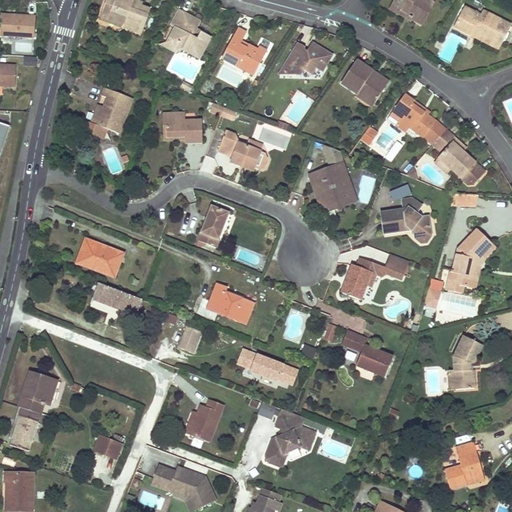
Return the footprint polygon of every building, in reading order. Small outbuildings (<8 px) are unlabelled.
[(105,0),(105,2),(113,5),(108,18),(123,24),(123,27),(140,34),(149,10),(132,3),(133,0),(105,0)] [(394,0),(394,2),(390,9),(398,14),(400,9),(407,13),(409,11),(414,14),(411,19),(422,25),(434,4),(427,0),(394,0)] [(105,2),(99,15),(108,18),(113,5),(105,2)] [(460,16),(457,22),(454,27),(471,36),(476,26),(480,28),(478,31),(502,43),(511,24),(488,13),(486,17),(467,8),(462,17),(460,16)] [(182,51),(190,55),(198,59),(209,38),(199,32),(195,39),(188,35),(192,29),(194,30),(199,22),(177,10),(169,24),(174,27),(167,39),(171,41),(174,53),(182,51)] [(0,35),(32,37),(33,13),(11,13),(11,19),(0,17),(0,35)] [(471,36),(499,50),(502,43),(478,31),(480,28),(476,26),(471,36)] [(263,58),(259,56),(255,53),(256,51),(247,46),(245,50),(238,46),(245,34),(237,29),(221,59),(237,68),(239,64),(255,72),(263,58)] [(171,41),(167,39),(164,44),(159,45),(174,53),(171,41)] [(283,65),(283,75),(295,76),(295,70),(303,71),(310,76),(315,68),(321,72),(331,55),(311,43),(305,54),(301,52),(304,48),(297,43),(283,65)] [(259,56),(263,58),(266,51),(259,47),(256,51),(255,53),(259,56)] [(377,78),(374,76),(371,74),(373,72),(356,61),(341,83),(357,94),(359,92),(375,103),(388,82),(378,76),(377,78)] [(0,86),(16,87),(16,64),(0,63),(0,86)] [(237,68),(253,76),(255,72),(239,64),(237,68)] [(183,83),(181,87),(189,92),(191,87),(183,83)] [(118,134),(132,99),(105,88),(101,96),(106,98),(103,106),(96,125),(91,123),(84,121),(80,132),(97,138),(106,133),(107,130),(118,134)] [(356,96),(371,107),(375,103),(359,92),(357,94),(356,96)] [(406,94),(400,101),(395,109),(403,115),(399,121),(409,129),(422,138),(436,120),(412,103),(415,100),(406,94)] [(412,103),(436,120),(438,117),(415,100),(412,103)] [(103,106),(98,104),(91,123),(96,125),(103,106)] [(210,113),(220,116),(224,108),(213,104),(210,113)] [(232,121),(236,112),(224,108),(220,116),(232,121)] [(392,113),(390,116),(399,121),(403,115),(395,109),(392,113)] [(184,143),(203,142),(202,119),(185,120),(184,112),(161,114),(162,141),(184,139),(184,143)] [(445,132),(446,130),(436,120),(422,138),(432,146),(436,141),(445,132)] [(286,131),(289,125),(278,121),(275,127),(277,128),(286,131)] [(404,135),(409,129),(399,121),(394,128),(404,135)] [(0,159),(10,130),(0,126),(0,159)] [(236,133),(226,130),(218,151),(226,154),(228,150),(234,152),(232,157),(230,163),(240,166),(241,163),(246,164),(248,170),(252,171),(254,168),(258,169),(265,151),(260,150),(258,141),(249,138),(247,145),(238,141),(236,133)] [(374,136),(369,132),(363,138),(369,143),(374,136)] [(449,143),(452,139),(445,132),(436,141),(446,150),(451,144),(449,143)] [(462,154),(463,152),(465,151),(452,139),(449,143),(451,144),(462,154)] [(473,185),(485,173),(463,152),(462,154),(451,144),(446,150),(438,158),(433,164),(444,174),(449,168),(468,185),(473,185)] [(338,151),(323,145),(327,158),(339,154),(338,151)] [(267,157),(265,151),(258,169),(264,166),(267,157)] [(339,154),(327,158),(330,167),(342,163),(339,154)] [(348,179),(342,163),(330,167),(309,174),(314,192),(320,189),(321,194),(319,195),(323,208),(331,206),(333,210),(336,208),(340,211),(342,206),(353,202),(347,185),(344,186),(343,182),(348,179)] [(415,180),(413,168),(404,176),(415,180)] [(356,201),(348,179),(343,182),(344,186),(347,185),(353,202),(356,201)] [(390,192),(394,204),(412,196),(407,185),(390,192)] [(320,189),(314,192),(322,213),(333,210),(331,206),(323,208),(319,195),(321,194),(320,189)] [(452,207),(477,208),(478,196),(453,195),(452,207)] [(403,210),(380,213),(383,235),(410,231),(414,234),(415,240),(421,244),(426,243),(431,237),(427,216),(420,218),(415,214),(420,206),(411,199),(401,201),(403,210)] [(198,243),(217,250),(229,215),(210,208),(198,243)] [(493,251),(489,247),(484,243),(488,240),(480,233),(460,254),(456,274),(445,272),(442,285),(450,287),(450,286),(474,291),(480,268),(478,267),(480,262),(483,258),(485,259),(493,251)] [(82,248),(85,249),(87,250),(81,264),(114,277),(123,254),(86,239),(82,248)] [(376,275),(379,265),(360,258),(356,267),(351,265),(340,293),(361,301),(367,286),(372,273),(376,275)] [(371,288),(376,275),(372,273),(367,286),(371,288)] [(139,299),(94,281),(91,289),(96,291),(93,299),(126,312),(125,314),(135,318),(142,300),(139,299)] [(226,289),(221,287),(215,284),(206,308),(244,323),(252,304),(225,293),(226,289)] [(435,309),(439,294),(428,291),(424,305),(435,309)] [(166,322),(175,325),(177,317),(169,314),(166,322)] [(330,342),(336,328),(329,326),(324,339),(330,342)] [(202,333),(189,328),(181,349),(194,354),(202,333)] [(353,334),(346,332),(341,345),(348,347),(353,334)] [(392,357),(364,346),(367,340),(353,334),(348,347),(362,352),(357,366),(385,377),(392,357)] [(472,363),(481,346),(462,336),(452,357),(452,368),(453,388),(473,387),(472,368),(468,368),(468,363),(472,363)] [(301,356),(313,361),(317,350),(304,346),(301,356)] [(242,350),(237,364),(251,369),(263,374),(262,376),(276,382),(277,379),(291,385),(297,371),(242,350)] [(17,448),(41,375),(31,372),(20,408),(22,408),(10,445),(17,448)] [(54,393),(58,381),(41,375),(17,448),(28,451),(44,404),(48,391),(54,393)] [(73,383),(71,386),(70,390),(85,395),(87,389),(73,383)] [(49,405),(54,393),(48,391),(44,404),(49,405)] [(188,435),(209,442),(223,406),(209,399),(206,408),(200,405),(196,414),(188,435)] [(261,404),(258,414),(272,419),(276,409),(261,404)] [(294,415),(291,413),(281,410),(275,426),(279,428),(283,430),(287,431),(294,415)] [(188,435),(196,414),(191,412),(183,432),(188,435)] [(299,417),(294,415),(287,431),(283,430),(281,435),(276,437),(271,439),(265,456),(267,461),(274,464),(276,458),(287,452),(300,446),(309,450),(316,433),(300,427),(302,422),(299,417)] [(97,453),(119,462),(124,447),(103,439),(97,453)] [(465,463),(462,463),(459,464),(459,465),(445,469),(451,490),(466,485),(465,480),(482,476),(473,443),(455,447),(458,457),(463,456),(465,463)] [(276,458),(274,464),(281,467),(287,452),(276,458)] [(217,499),(206,477),(189,471),(187,476),(159,466),(152,485),(176,493),(176,491),(189,496),(195,509),(217,499)] [(187,476),(189,471),(178,467),(176,472),(187,476)] [(4,483),(5,483),(6,483),(5,511),(20,511),(20,508),(32,508),(33,474),(4,473),(4,483)] [(281,495),(262,489),(259,496),(260,496),(257,504),(255,510),(251,509),(250,508),(248,511),(273,511),(274,510),(271,508),(274,501),(278,502),(281,495)] [(195,509),(189,496),(176,491),(176,493),(175,495),(186,499),(191,511),(195,509)] [(402,511),(381,500),(374,511),(402,511)] [(278,502),(274,501),(271,508),(274,510),(273,511),(279,511),(284,502),(278,502)]
